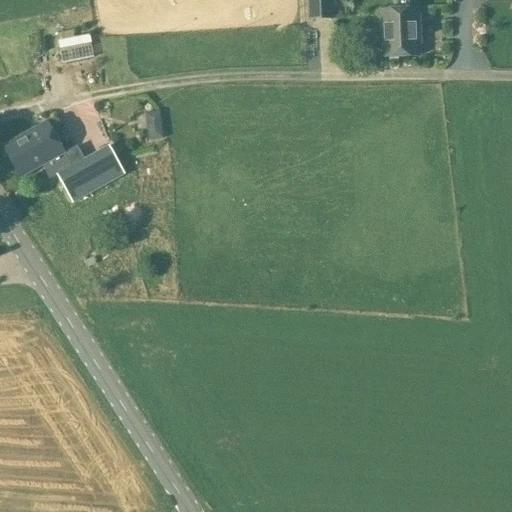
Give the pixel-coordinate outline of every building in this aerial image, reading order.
[(306,0),(307,22),(333,21),(332,0),(306,0)] [(417,10),(414,10),(413,0),(391,0),(392,11),(380,12),(382,58),(419,57),(417,10)] [(56,41),(61,64),(93,57),(88,34),(56,41)] [(0,68),(0,86),(36,75),(31,59),(0,68)] [(47,123),(2,148),(21,179),(49,163),(65,155),(64,153),(54,137),(60,133),(62,129),(58,120),(53,119),(47,123)] [(108,145),(56,175),(72,203),(124,173),(108,145)]
